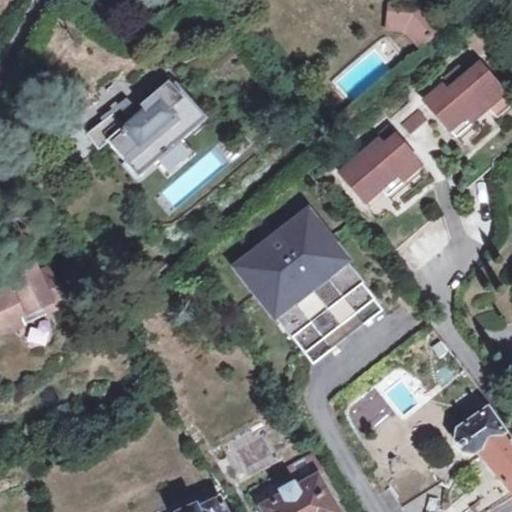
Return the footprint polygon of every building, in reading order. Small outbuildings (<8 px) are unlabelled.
[(393,0),(391,23),(407,28),(419,8),(398,0),(393,0)] [(419,8),(407,28),(421,44),(438,29),(419,8)] [(482,64),(425,104),(454,145),(511,104),(482,64)] [(137,179),(206,122),(174,84),(121,128),(110,115),(86,135),(97,151),(107,145),(137,179)] [(420,114),(402,123),(408,135),(426,125),(420,114)] [(363,215),(426,176),(401,135),(337,175),(363,215)] [(310,167),(301,174),(313,190),(322,182),(310,167)] [(290,339),(291,338),(303,354),(373,300),(361,284),(362,284),(307,212),(235,268),(290,339)] [(12,332),(15,325),(17,319),(60,299),(46,270),(37,275),(20,241),(1,235),(0,236),(0,266),(4,273),(5,272),(13,287),(3,292),(5,297),(0,299),(0,335),(4,336),(12,332)] [(17,319),(15,325),(21,327),(64,307),(60,299),(17,319)] [(303,354),(312,364),(381,311),(373,300),(303,354)] [(478,338),(455,321),(439,333),(472,378),(495,359),(478,338)] [(482,402),(478,396),(473,399),(478,406),(482,402)] [(478,406),(476,407),(480,413),(457,429),(454,439),(462,449),(473,452),(477,449),(511,495),(511,442),(483,402),(482,402),(478,406)] [(303,420),(301,417),(299,415),(294,419),(298,424),(303,420)] [(334,511),(316,480),(314,481),(311,476),(279,495),(282,499),(264,509),(265,511),(334,511)] [(222,511),(214,495),(192,505),(190,501),(173,509),(174,511),(222,511)]
